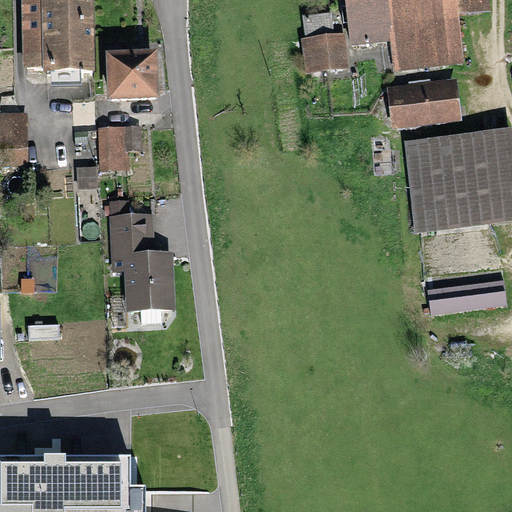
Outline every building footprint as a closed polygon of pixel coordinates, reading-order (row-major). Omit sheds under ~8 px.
[(93,0),(24,0),(27,67),(96,65),(93,0)] [(474,0),(341,0),(345,44),(390,40),(392,65),(449,60),(445,11),(476,9),(474,0)] [(335,36),(297,39),(300,73),(338,70),(335,36)] [(159,59),(113,59),(113,101),(159,101),(159,59)] [(449,85),(381,91),(385,130),(453,123),(449,85)] [(30,117),(0,117),(0,164),(31,164),(30,117)] [(137,128),(98,130),(100,171),(125,170),(124,149),(138,149),(137,128)] [(511,182),(506,133),(404,145),(415,235),(511,222),(511,182)] [(150,217),(110,218),(112,265),(126,264),(128,311),(173,309),(170,253),(152,254),(150,217)] [(502,289),(424,296),(425,314),(504,307),(502,289)] [(131,454),(0,453),(0,511),(144,511),(144,486),(131,486),(131,454)]
